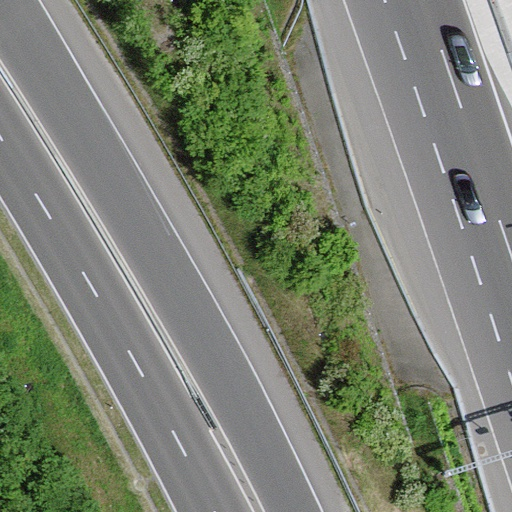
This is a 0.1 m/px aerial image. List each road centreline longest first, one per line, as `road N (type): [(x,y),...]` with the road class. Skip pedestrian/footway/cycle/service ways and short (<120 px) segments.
road 1 (motorway): [(299,511),(203,320),(2,0)]
road 2 (motorway): [(0,135),(127,345),(215,511)]
road 3 (motorway): [(422,0),(511,265)]
